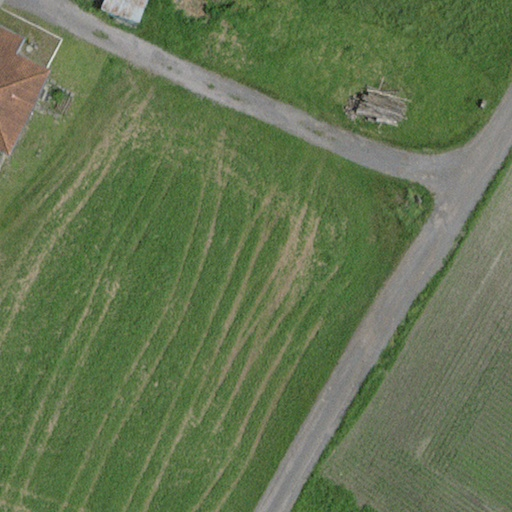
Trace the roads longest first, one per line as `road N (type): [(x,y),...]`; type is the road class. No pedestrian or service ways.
road 1 (track): [(43,0),(367,145),(478,176)]
road 2 (track): [(283,511),(511,119)]
